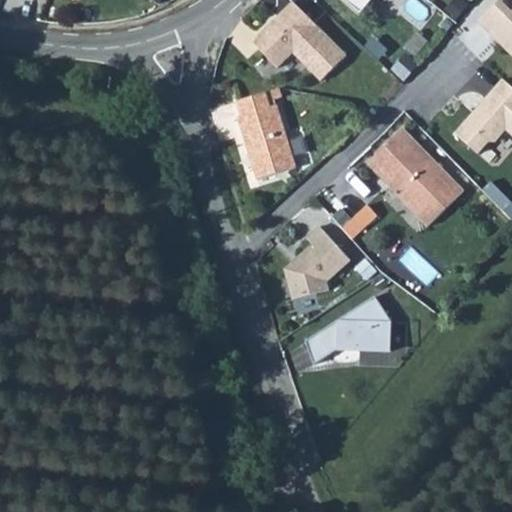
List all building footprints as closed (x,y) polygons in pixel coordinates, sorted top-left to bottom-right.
[(466,0),(449,0),(441,11),(457,25),(473,5),(466,0)] [(255,44),(254,45),(279,68),(294,52),(323,79),(347,53),(292,1),(261,35),(260,37),(262,39),(256,45),(255,44)] [(511,11),(501,1),(479,23),(492,36),(496,31),(505,40),(501,45),(511,56),(511,11)] [(511,87),(503,80),(455,134),(478,155),(489,143),(495,143),(506,130),(511,135),(511,87)] [(240,101),(237,102),(241,116),(238,117),(238,120),(256,176),(294,164),(276,106),(269,107),(265,93),(240,101)] [(401,131),(367,164),(429,226),(463,192),(401,131)] [(357,237),(379,211),(368,201),(346,228),(357,237)] [(314,246),(284,270),(293,300),(330,291),(328,282),(351,261),(320,227),(307,239),(314,246)] [(377,295),(308,341),(316,365),(340,350),(362,350),(362,347),(369,348),(371,350),(394,351),(395,322),(377,295)]
